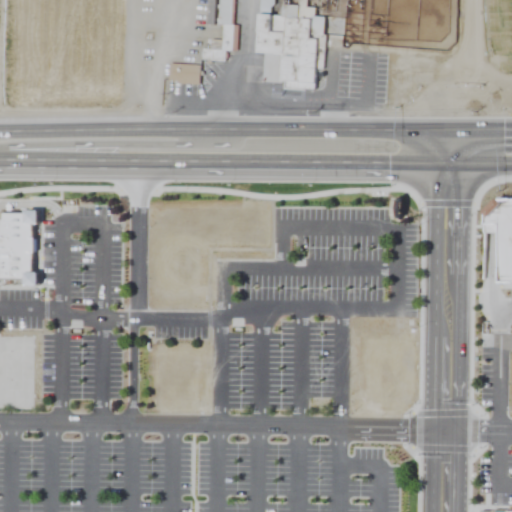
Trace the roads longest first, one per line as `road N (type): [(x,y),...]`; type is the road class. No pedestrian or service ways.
road 1 (trunk): [(511,131),(0,127)]
road 2 (trunk): [(0,150),(450,156)]
road 3 (tertiary): [(448,511),(449,130)]
road 4 (trunk): [(0,147),(171,141),(189,139),(197,127)]
